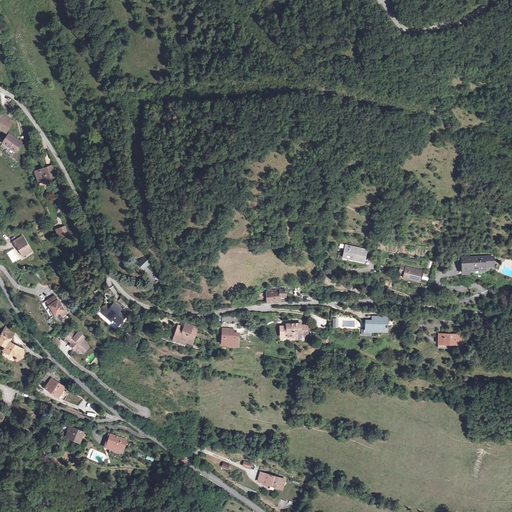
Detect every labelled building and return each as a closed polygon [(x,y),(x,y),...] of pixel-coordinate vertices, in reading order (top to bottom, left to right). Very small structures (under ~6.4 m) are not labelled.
[(12,122),(1,116),(0,116),(0,128),(6,132),(12,122)] [(22,143),(9,134),(3,143),(16,152),(22,143)] [(48,167),(36,171),(39,181),(47,178),(47,179),(48,182),(52,181),(51,178),(55,177),(53,169),(49,171),(48,167)] [(35,229),(42,237),(45,235),(38,227),(35,229)] [(59,236),(67,234),(64,227),(57,230),(59,236)] [(32,251),(23,236),(13,242),(15,246),(17,245),(21,250),(20,250),(23,256),(32,251)] [(367,250),(346,245),(344,256),(365,261),(367,250)] [(14,249),(7,252),(12,263),(20,259),(14,249)] [(493,257),(462,258),(463,272),(469,272),(469,268),(473,268),(473,269),(485,269),(485,266),(491,266),(493,263),(493,257)] [(148,263),(145,259),(139,264),(143,268),(148,263)] [(422,271),(401,266),(399,273),(404,274),(403,277),(420,282),(422,271)] [(53,282),(49,285),(53,290),(57,287),(53,282)] [(114,285),(110,288),(115,296),(119,294),(114,285)] [(269,291),(269,296),(268,296),(267,296),(267,297),(268,303),(280,301),(280,300),(286,300),(286,290),(280,290),(269,291)] [(54,296),(46,301),(49,305),(52,310),(50,312),(54,317),(60,313),(62,317),(67,314),(58,300),(55,297),(54,296)] [(122,309),(115,302),(110,308),(112,310),(110,312),(106,309),(102,313),(111,321),(113,320),(119,325),(127,316),(123,313),(122,314),(119,312),(122,309)] [(387,317),(376,317),(375,321),(373,321),(366,321),(366,328),(362,327),(362,333),(363,335),(371,335),(371,331),(387,331),(387,317)] [(184,328),(179,326),(174,337),(174,340),(185,344),(186,341),(192,344),(198,328),(186,324),(184,328)] [(295,339),(294,324),(287,324),(287,326),(280,327),(281,332),(284,332),(284,336),(287,336),(291,339),(295,339)] [(301,324),(294,324),(295,339),(298,339),(301,336),(305,335),(305,331),(308,331),(307,325),(301,326),(301,324)] [(15,332),(6,327),(3,333),(11,338),(15,332)] [(230,328),(223,328),(222,344),(238,345),(239,333),(233,333),(230,332),(230,328)] [(77,334),(72,330),(64,339),(69,344),(74,339),(75,340),(71,345),(76,350),(78,348),(81,351),(86,344),(87,343),(83,340),(85,337),(79,332),(77,334)] [(9,342),(11,338),(3,333),(0,337),(0,343),(6,347),(4,351),(12,355),(12,354),(13,354),(16,359),(21,357),(21,358),(26,355),(22,349),(9,342)] [(460,335),(441,334),(441,343),(454,343),(454,345),(460,345),(460,335)] [(84,353),(89,347),(86,344),(81,351),(84,353)] [(54,376),(48,372),(43,379),(49,383),(46,387),(59,396),(63,390),(65,387),(57,381),(59,378),(54,375),(54,376)] [(84,432),(71,427),(69,431),(67,436),(80,442),(84,432)] [(106,446),(123,452),(124,449),(127,440),(110,434),(106,446)] [(159,470),(162,458),(156,456),(153,468),(159,470)] [(285,479),(261,472),(259,477),(265,479),(264,483),(263,484),(268,485),(268,484),(275,486),(275,488),(282,490),(285,479)]
